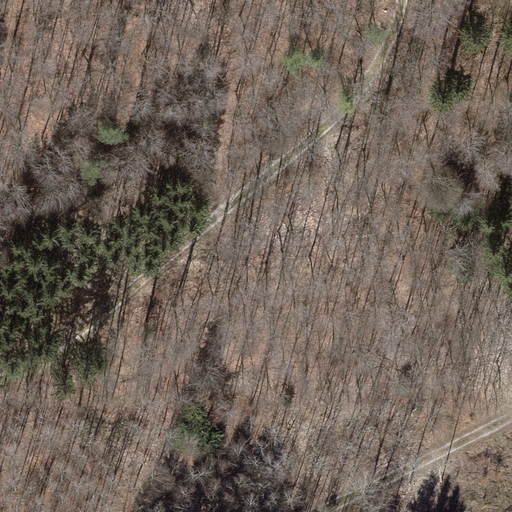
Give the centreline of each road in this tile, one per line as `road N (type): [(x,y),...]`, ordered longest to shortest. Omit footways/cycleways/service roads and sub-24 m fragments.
road 1 (track): [(403,0),(395,36),(353,97),(288,157),(35,362),(0,371)]
road 2 (track): [(511,421),(314,511)]
